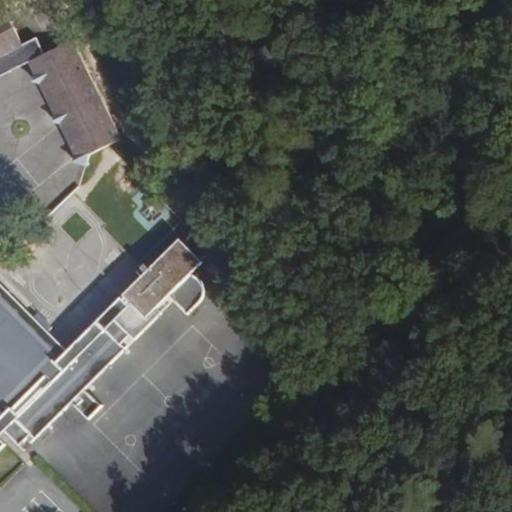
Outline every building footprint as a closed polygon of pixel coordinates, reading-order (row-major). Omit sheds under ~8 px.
[(61,125),(76,155),(74,162),(86,166),(90,155),(122,139),(72,41),(46,54),(37,38),(23,45),(6,10),(0,13),(0,58),(22,47),(30,62),(36,74),(34,82),(41,84),(56,115),(54,122),(61,125)] [(22,47),(0,58),(0,77),(30,62),(22,47)] [(119,161),(107,173),(118,183),(129,171),(119,161)] [(181,239),(144,276),(151,283),(165,269),(167,268),(168,267),(170,267),(172,267),(192,275),(205,262),(202,260),(199,263),(191,256),(194,253),(181,239)] [(194,253),(191,256),(199,263),(202,260),(206,256),(198,249),(194,253)] [(0,411),(7,418),(0,425),(0,426),(20,446),(32,435),(36,439),(79,397),(82,401),(76,407),(90,420),(103,407),(86,390),(127,349),(122,344),(131,336),(136,340),(163,313),(158,308),(170,297),(188,315),(200,303),(204,298),(205,295),(205,289),(205,286),(203,282),(200,279),(197,276),(192,275),(172,267),(170,267),(168,267),(167,268),(165,269),(151,283),(144,276),(73,347),(69,351),(63,357),(0,294),(0,411)] [(0,282),(0,294),(63,357),(69,351),(0,282)]
